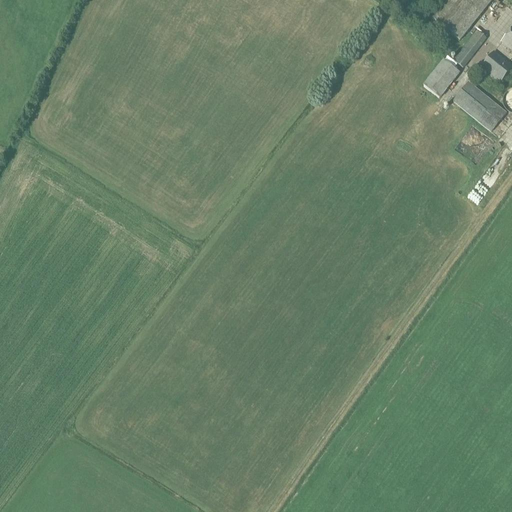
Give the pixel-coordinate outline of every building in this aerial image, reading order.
[(459,41),(492,0),(446,0),(443,5),(438,1),(431,9),(436,13),(431,19),(459,41)] [(511,51),(511,29),(501,43),(511,51)] [(462,69),(486,39),(476,31),(452,61),(462,69)] [(499,83),(511,69),(493,53),(480,68),(499,83)] [(439,100),(458,75),(442,62),(422,87),(439,100)] [(489,132),(505,114),(467,83),(452,102),(489,132)]
